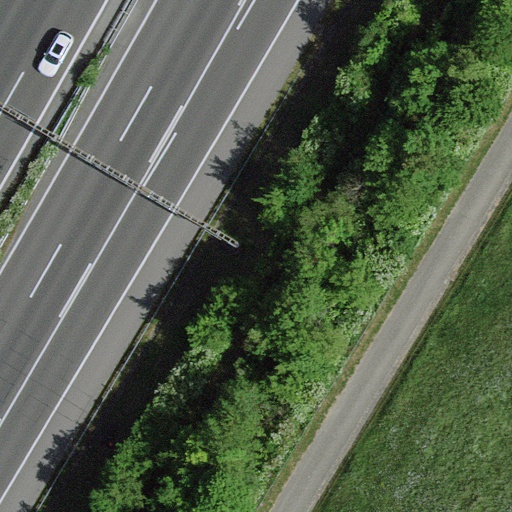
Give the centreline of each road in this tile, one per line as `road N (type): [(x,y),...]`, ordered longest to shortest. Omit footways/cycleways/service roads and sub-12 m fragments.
road 1 (motorway): [(0,389),(223,0)]
road 2 (unclassified): [(297,511),(511,154)]
